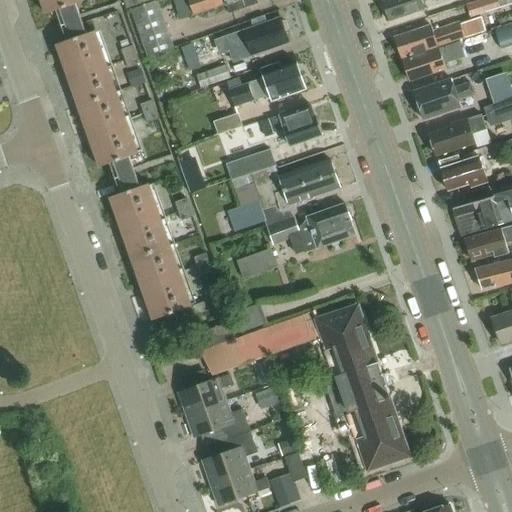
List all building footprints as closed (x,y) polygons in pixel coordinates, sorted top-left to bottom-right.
[(84,0),(40,0),(46,16),(60,11),(64,22),(81,16),(77,5),(85,2),(84,0)] [(123,0),(127,10),(154,0),(123,0)] [(154,0),(127,10),(143,57),(171,48),(154,0)] [(188,0),(194,14),(226,3),(229,12),(249,5),(247,0),(188,0)] [(386,0),(383,1),(390,22),(425,10),(423,4),(433,0),(386,0)] [(511,0),(484,0),(465,6),(469,20),(511,5),(511,0)] [(285,32),(288,29),(286,22),(281,21),(280,18),(226,38),(231,51),(248,45),(252,56),(289,43),(285,32)] [(487,32),(482,18),(461,25),(461,23),(433,33),(431,26),(395,38),(403,59),(452,42),(453,44),(460,41),(487,32)] [(71,42),(57,47),(68,77),(107,64),(96,33),(87,36),(83,24),(67,30),(71,42)] [(511,25),(494,32),(500,50),(511,46),(511,25)] [(127,40),(119,43),(121,49),(129,46),(127,40)] [(460,41),(453,44),(453,45),(404,62),(411,83),(446,71),(444,65),(466,58),(460,41)] [(231,51),(230,52),(233,62),(252,56),(248,45),(231,51)] [(133,47),(122,51),(125,60),(136,56),(133,47)] [(136,56),(125,60),(128,69),(139,65),(136,56)] [(304,86),(306,84),(304,79),(301,78),(296,63),(280,69),(278,64),(261,70),(264,78),(229,90),(234,107),(270,95),(272,101),(274,100),(279,102),(284,100),(285,97),(305,90),(304,86)] [(107,64),(68,77),(79,108),(117,94),(107,64)] [(225,66),(195,76),(200,89),(230,79),(225,66)] [(141,70),(128,75),(132,87),(145,83),(141,70)] [(500,101),(511,97),(511,70),(493,77),(500,101)] [(458,102),(474,96),(470,85),(454,90),(451,81),(415,93),(424,121),(461,109),(458,102)] [(117,94),(79,108),(89,138),(128,125),(117,94)] [(152,102),(140,106),(143,115),(155,111),(152,102)] [(276,133),(284,130),(290,146),(321,136),(310,105),(280,117),(251,126),(258,149),(279,142),(276,133)] [(155,111),(143,115),(146,124),(158,120),(155,111)] [(213,122),(218,135),(242,127),(238,114),(213,122)] [(473,136),(484,132),(481,123),(470,126),(467,120),(452,125),(453,128),(430,135),(437,158),(476,145),(473,136)] [(128,125),(89,138),(100,169),(114,164),(118,175),(134,169),(130,158),(139,155),(128,125)] [(271,150),(227,165),(232,181),(233,184),(277,169),(271,150)] [(470,189),(488,184),(480,159),(461,165),(459,157),(439,164),(449,192),(469,186),(470,189)] [(277,169),(233,184),(241,207),(261,201),(264,210),(262,211),(266,221),(265,221),(267,227),(295,217),(293,210),(291,209),(290,205),(303,201),(306,202),(311,201),(314,197),(339,188),(338,186),(340,183),(338,178),(335,177),(334,172),(335,170),(333,163),(330,162),(329,159),(303,168),(300,167),(296,168),(293,172),(280,176),(277,169)] [(125,194),(110,199),(121,230),(160,216),(149,185),(141,188),(137,177),(121,183),(125,194)] [(479,220),(483,231),(511,222),(511,182),(451,201),(452,204),(448,205),(456,226),(479,220)] [(188,201),(177,205),(180,214),(191,210),(188,201)] [(345,204),(307,218),(317,249),(320,247),(323,249),(328,247),(330,244),(338,241),(355,235),(350,218),(352,214),(351,210),(346,208),(345,204)] [(191,210),(180,214),(183,223),(194,219),(191,210)] [(160,216),(121,230),(132,261),(171,247),(160,216)] [(267,227),(266,227),(273,247),(290,241),(289,236),(300,232),(296,223),(295,217),(267,227)] [(296,223),(300,232),(289,236),(290,241),(295,256),(317,249),(307,220),(296,223)] [(506,245),(511,243),(511,227),(466,241),(472,262),(493,255),(494,258),(509,254),(506,245)] [(171,247),(132,261),(143,292),(182,278),(171,247)] [(237,263),(243,280),(277,268),(271,251),(237,263)] [(200,277),(206,275),(211,273),(204,254),(193,258),(196,266),(200,277)] [(483,291),(511,283),(511,261),(476,271),(483,291)] [(208,276),(200,279),(203,288),(212,285),(208,276)] [(182,278),(143,292),(154,323),(182,313),(185,321),(208,313),(205,303),(192,307),(182,278)] [(248,308),(254,328),(273,322),(267,303),(248,308)] [(377,364),(357,307),(317,321),(314,312),(261,331),(270,356),(323,338),(337,378),(325,382),(337,416),(348,412),(368,470),(409,456),(389,399),(391,398),(379,363),(377,364)] [(502,346),(511,342),(511,312),(492,320),(502,346)] [(213,346),(235,338),(229,323),(207,331),(213,346)] [(240,338),(201,352),(213,376),(270,356),(261,331),(240,338)] [(230,375),(179,393),(188,416),(226,403),(221,389),(234,385),(230,375)] [(226,403),(188,416),(195,438),(221,429),(226,441),(251,432),(243,411),(231,416),(226,403)] [(251,432),(226,441),(229,452),(203,461),(212,484),(250,471),(245,456),(258,452),(251,432)] [(298,453),(285,458),(294,483),(307,478),(298,453)] [(250,471),(212,484),(219,507),(271,488),(267,478),(254,483),(250,471)] [(293,482),(272,489),(279,510),(300,502),(293,482)]
